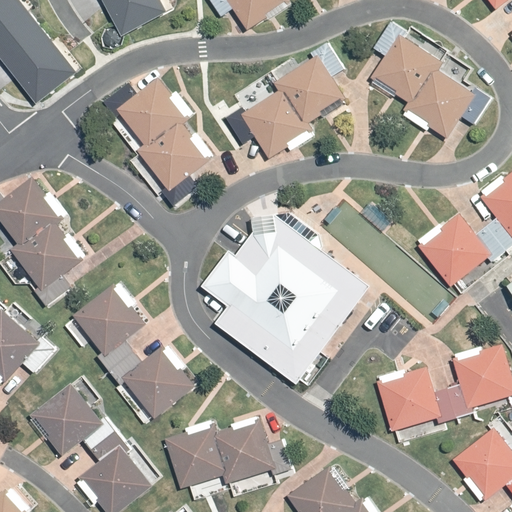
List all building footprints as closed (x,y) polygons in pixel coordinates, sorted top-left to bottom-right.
[(21,0),(0,0),(0,51),(40,102),(79,72),(21,0)] [(163,0),(107,0),(125,33),(168,10),(163,0)] [(229,0),(250,31),(293,3),(290,0),(229,0)] [(509,0),(489,0),(497,10),(509,0)] [(445,64),(401,35),(372,79),(410,103),(405,111),(449,140),(478,96),(440,72),(445,64)] [(347,99),(319,56),(276,83),(281,92),(243,116),(271,160),(316,132),(310,123),(347,99)] [(194,118),(161,76),(120,108),(148,143),(140,149),(173,191),(215,158),(187,123),(194,118)] [(511,174),(482,198),(511,235),(511,174)] [(67,217),(36,175),(0,201),(0,215),(21,243),(13,248),(45,289),(86,259),(59,223),(67,217)] [(233,249),(206,285),(233,305),(220,322),(300,383),(374,284),(278,212),(278,192),(247,206),(256,218),(257,231),(239,254),(233,249)] [(493,255),(461,214),(419,246),(452,287),(493,255)] [(149,323),(117,282),(76,313),(108,354),(149,323)] [(0,312),(0,372),(8,380),(43,342),(5,308),(0,312)] [(199,385),(165,344),(124,377),(157,418),(199,385)] [(511,372),(504,346),(454,361),(469,410),(511,396),(511,372)] [(429,368),(379,383),(394,432),(444,417),(429,368)] [(106,422),(74,381),(34,413),(66,454),(106,422)] [(218,421),(167,437),(183,487),(226,474),(229,483),(280,467),(264,417),(221,430),(218,421)] [(487,501),(511,480),(511,451),(495,430),(455,461),(487,501)] [(120,511),(155,485),(123,444),(83,476),(111,511),(120,511)] [(359,499),(333,463),(289,494),(302,511),(377,511),(366,495),(359,499)] [(30,511),(8,488),(0,495),(0,511),(30,511)]
